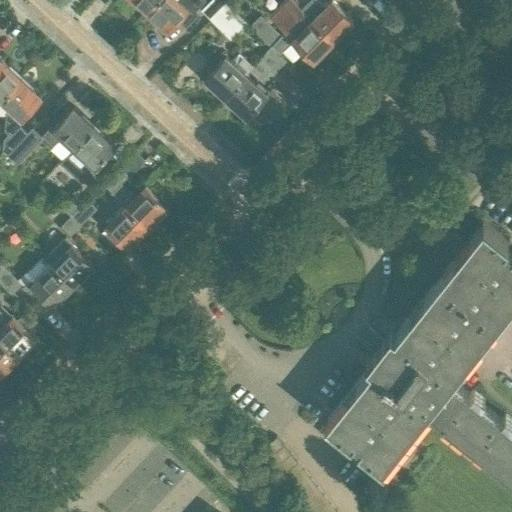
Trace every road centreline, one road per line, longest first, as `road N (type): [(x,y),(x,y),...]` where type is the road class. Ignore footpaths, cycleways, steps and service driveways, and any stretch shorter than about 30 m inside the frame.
road 1 (tertiary): [(11,457),(262,208)]
road 2 (residential): [(262,208),(39,0)]
road 3 (tertiary): [(262,208),(474,0)]
